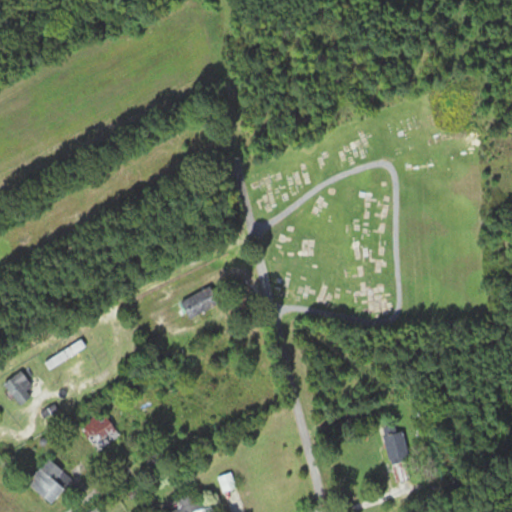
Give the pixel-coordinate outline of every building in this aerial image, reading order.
[(189,320),(219,304),(209,286),(179,302),(189,320)] [(86,349),(81,341),(44,362),(49,370),(86,349)] [(27,391),(32,388),(20,372),(3,385),(20,407),(32,397),(27,391)] [(120,437),(102,411),(80,427),(98,452),(120,437)] [(406,462),(406,434),(386,434),(386,462),(406,462)] [(25,484),(51,506),(73,481),(47,459),(25,484)]
